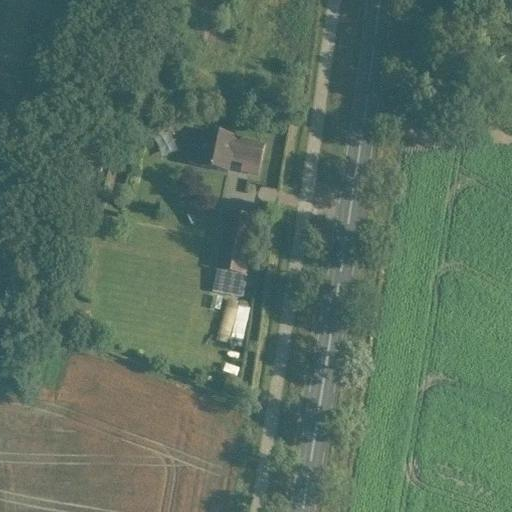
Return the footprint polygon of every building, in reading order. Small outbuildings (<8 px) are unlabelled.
[(189,166),(199,168),(229,174),(232,160),(261,166),(265,146),(238,141),(239,138),(206,132),(203,150),(192,148),(188,152),(186,160),(189,166)] [(201,268),(196,296),(241,304),(257,219),(228,214),(217,271),(201,268)] [(116,219),(110,255),(165,265),(171,230),(116,219)] [(223,302),(218,336),(244,340),(248,305),(223,302)] [(91,327),(87,314),(75,317),(79,331),(91,327)]
